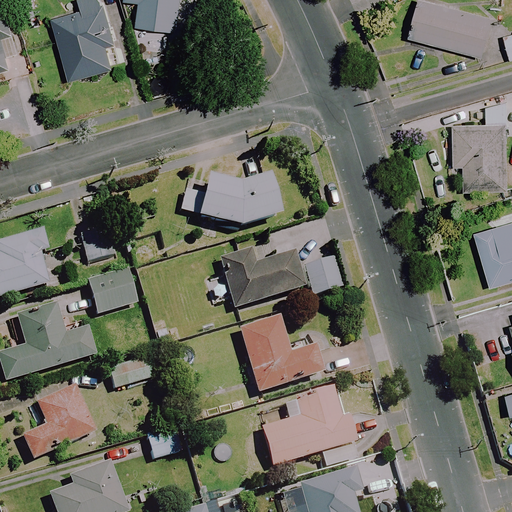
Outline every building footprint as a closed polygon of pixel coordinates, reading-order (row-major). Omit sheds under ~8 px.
[(38,9),(35,0),(16,0),(20,14),(38,9)] [(183,0),(139,0),(137,29),(181,33),(183,0)] [(492,20),(423,2),(413,41),(482,59),(492,20)] [(113,35),(106,8),(53,23),(70,83),(115,71),(106,37),(113,35)] [(0,73),(11,70),(8,59),(20,55),(7,12),(0,14),(0,73)] [(162,58),(140,58),(139,73),(161,73),(162,58)] [(505,193),(504,128),(454,129),(455,168),(463,168),(463,194),(505,193)] [(267,181),(223,180),(222,185),(206,181),(200,200),(183,196),(178,212),(196,217),(194,222),(233,232),(279,223),(267,181)] [(511,215),(487,222),(490,231),(475,235),(491,289),(511,283),(511,215)] [(113,259),(105,230),(79,238),(86,266),(113,259)] [(46,254),(40,235),(0,247),(0,300),(46,287),(38,257),(46,254)] [(301,294),(291,258),(222,278),(232,314),(301,294)] [(339,292),(331,262),(302,270),(310,300),(339,292)] [(137,306),(127,273),(85,286),(96,319),(137,306)] [(63,337),(54,307),(11,320),(21,352),(0,357),(0,372),(4,386),(93,359),(84,330),(63,337)] [(284,349),(276,322),(236,334),(256,397),(318,379),(307,342),(284,349)] [(153,381),(146,360),(107,373),(113,393),(153,381)] [(94,436),(72,385),(33,402),(45,429),(20,440),(31,464),(94,436)] [(345,450),(330,395),(255,416),(260,432),(270,470),(345,450)] [(180,456),(175,433),(145,440),(151,463),(180,456)] [(127,511),(110,465),(65,482),(68,490),(48,498),(52,511),(127,511)] [(353,468),(296,483),(304,511),(358,511),(356,502),(362,500),(353,468)]
